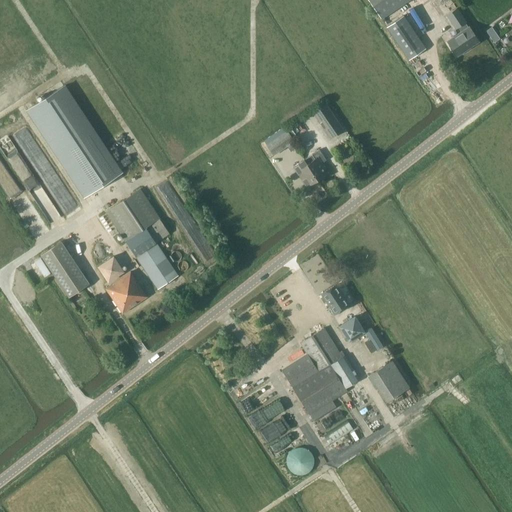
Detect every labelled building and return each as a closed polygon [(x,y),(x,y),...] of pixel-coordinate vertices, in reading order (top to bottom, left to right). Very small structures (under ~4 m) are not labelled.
[(367,0),(380,19),(407,0),(367,0)] [(478,41),(468,27),(456,8),(446,15),(455,28),(456,27),(460,32),(447,41),(457,55),(478,41)] [(408,60),(425,48),(403,16),(386,27),(408,60)] [(490,37),(495,33),(491,27),(486,31),(490,37)] [(120,172),(63,85),(27,109),(85,196),(120,172)] [(312,111),(330,138),(342,130),(324,103),(312,111)] [(273,154),(293,141),(287,131),(267,145),(273,154)] [(59,181),(34,135),(22,142),(30,157),(37,153),(42,163),(37,165),(47,183),(53,180),(55,184),(59,181)] [(306,164),(315,177),(325,171),(319,161),(324,157),(318,149),(311,154),(314,159),(306,164)] [(350,150),(341,157),(345,162),(354,155),(350,150)] [(303,159),(293,166),(306,186),(317,179),(315,177),(306,164),(303,159)] [(168,233),(159,218),(139,189),(106,211),(157,289),(177,276),(155,242),(168,233)] [(68,296),(88,283),(61,241),(41,254),(68,296)] [(108,281),(123,271),(113,256),(98,266),(108,281)] [(122,312),(146,296),(130,272),(105,288),(122,312)] [(321,294),(334,314),(348,305),(335,285),(321,294)] [(340,324),(348,338),(364,328),(355,314),(340,324)] [(372,326),(365,330),(370,338),(365,341),(372,352),(384,345),(372,326)] [(281,370),(292,387),(308,414),(345,391),(343,388),(358,379),(340,350),(338,352),(323,328),(299,343),(306,354),(281,370)] [(368,375),(386,402),(407,388),(390,361),(368,375)] [(255,416),(259,423),(277,412),(273,405),(255,416)] [(296,426),(292,416),(261,430),(266,439),(296,426)] [(330,446),(354,430),(348,420),(324,436),(330,446)] [(286,457),(286,459),(286,461),(286,464),(287,466),(288,468),(290,470),(292,471),(294,473),(297,473),(299,473),(302,473),(304,472),(306,471),(308,470),(310,468),(312,466),(313,464),(313,461),(313,459),(313,456),(312,454),(310,452),(309,450),(307,448),(304,447),(302,447),(299,446),(297,447),(294,448),(292,449),(290,450),(288,452),(287,454),(286,457)]
